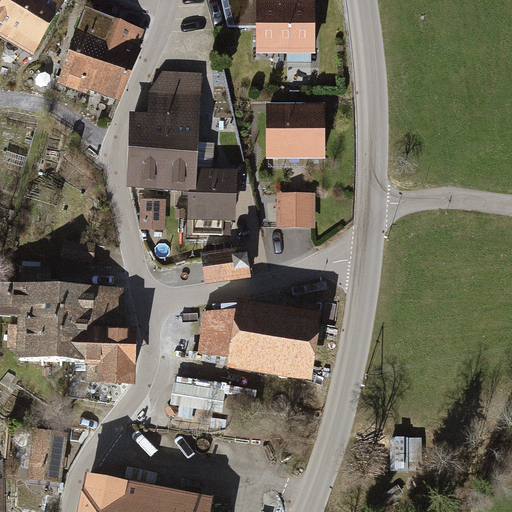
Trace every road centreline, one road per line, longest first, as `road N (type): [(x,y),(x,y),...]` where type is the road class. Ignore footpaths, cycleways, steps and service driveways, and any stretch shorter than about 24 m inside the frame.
road 1 (residential): [(145,304),(114,152),(170,0)]
road 2 (tertiary): [(367,259),(355,347),(307,511)]
road 3 (residential): [(69,511),(85,463),(143,383),(152,344),(145,304)]
road 4 (residential): [(145,304),(367,259)]
road 5 (tertiary): [(361,0),(371,207)]
road 6 (unclassified): [(371,207),(437,199),(511,206)]
